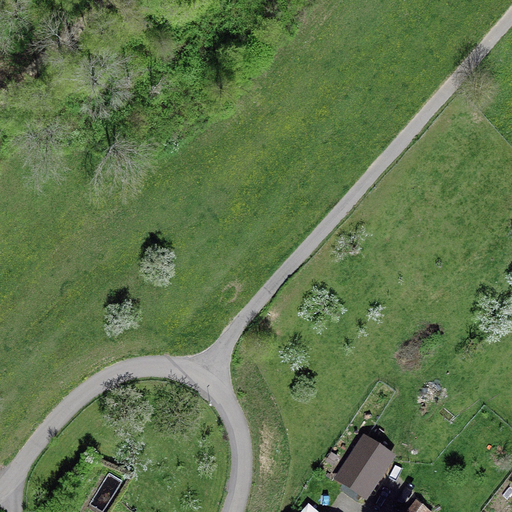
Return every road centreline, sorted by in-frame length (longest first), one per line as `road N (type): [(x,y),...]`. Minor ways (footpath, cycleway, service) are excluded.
road 1 (track): [(206,372),(246,311),(511,17)]
road 2 (unclassified): [(230,511),(239,450),(229,406),(206,372),(162,364),(103,379),(74,397),(0,484)]
road 3 (track): [(0,123),(123,0)]
